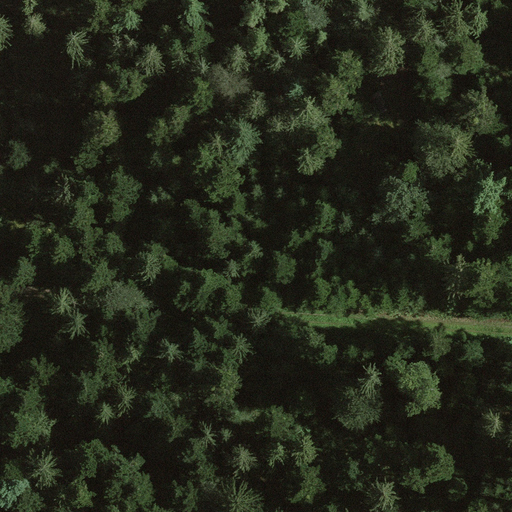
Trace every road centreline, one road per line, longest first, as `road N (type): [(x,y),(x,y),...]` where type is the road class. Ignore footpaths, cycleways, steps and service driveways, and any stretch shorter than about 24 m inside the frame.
road 1 (track): [(408,0),(366,37),(127,155),(89,186),(0,344)]
road 2 (track): [(23,292),(511,330)]
